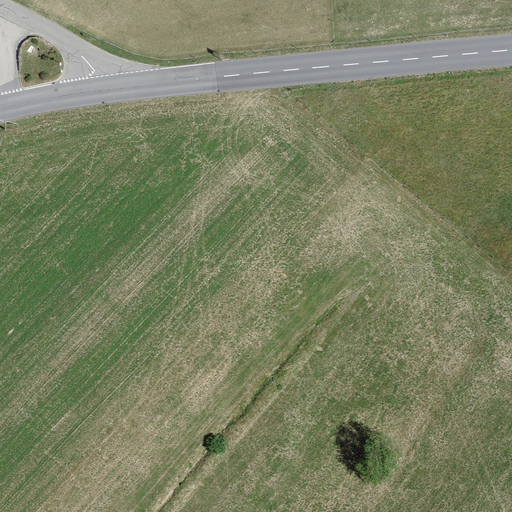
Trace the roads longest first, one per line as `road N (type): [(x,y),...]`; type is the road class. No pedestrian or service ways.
road 1 (tertiary): [(99,91),(511,48)]
road 2 (residential): [(0,4),(78,49),(99,91)]
